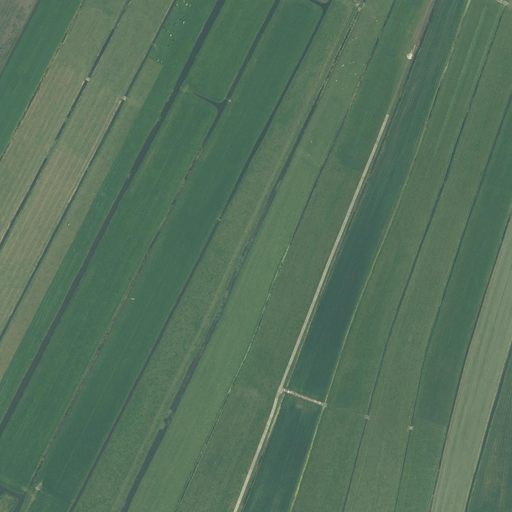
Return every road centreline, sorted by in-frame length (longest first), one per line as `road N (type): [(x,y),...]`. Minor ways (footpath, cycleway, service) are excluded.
road 1 (track): [(234,511),(431,0)]
road 2 (track): [(279,389),(414,428)]
